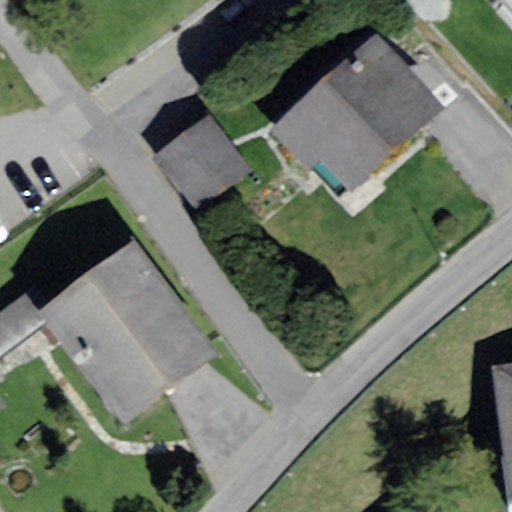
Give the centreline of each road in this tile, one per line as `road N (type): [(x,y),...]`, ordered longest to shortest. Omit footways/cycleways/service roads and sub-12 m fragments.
road 1 (residential): [(0,7),(311,414)]
road 2 (residential): [(511,235),(311,414)]
road 3 (residential): [(311,414),(221,511)]
